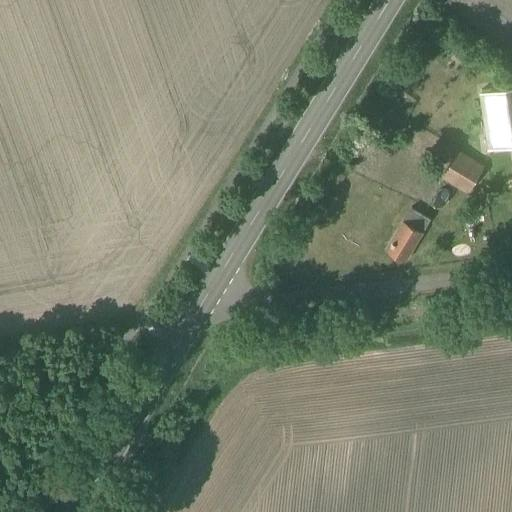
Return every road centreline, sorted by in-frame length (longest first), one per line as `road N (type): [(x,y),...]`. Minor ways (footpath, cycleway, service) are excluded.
road 1 (primary): [(196,312),(390,0)]
road 2 (unclassified): [(511,263),(196,312)]
road 3 (primary): [(72,511),(196,312)]
